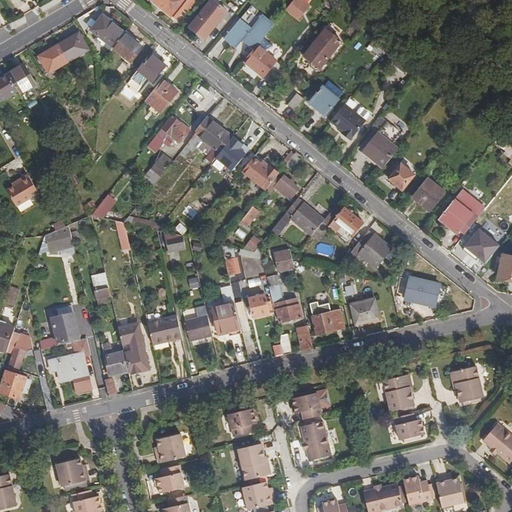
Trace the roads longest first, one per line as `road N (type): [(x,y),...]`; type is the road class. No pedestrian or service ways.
road 1 (residential): [(511,313),(119,0)]
road 2 (residential): [(511,313),(107,408)]
road 3 (residential): [(303,493),(321,479),(448,450)]
